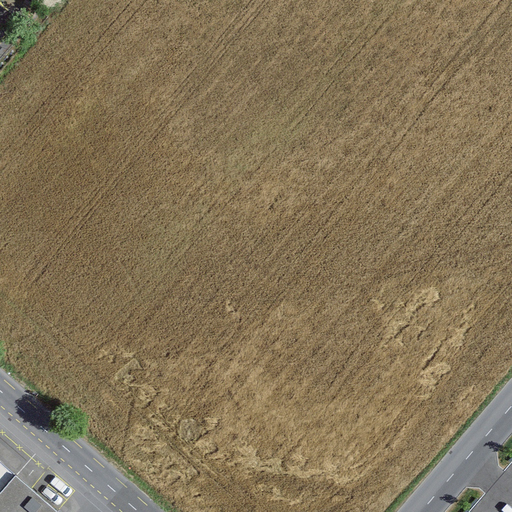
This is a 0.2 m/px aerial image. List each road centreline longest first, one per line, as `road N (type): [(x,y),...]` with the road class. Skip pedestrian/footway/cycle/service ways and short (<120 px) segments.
road 1 (residential): [(137,511),(0,391)]
road 2 (residential): [(511,407),(421,511)]
